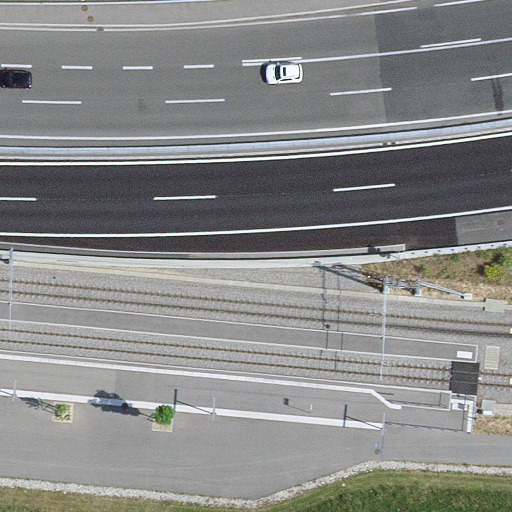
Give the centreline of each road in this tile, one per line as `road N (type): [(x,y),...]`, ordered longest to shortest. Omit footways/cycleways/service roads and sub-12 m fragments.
road 1 (motorway): [(511,72),(236,99),(0,100)]
road 2 (motorway): [(0,200),(303,192),(511,170)]
